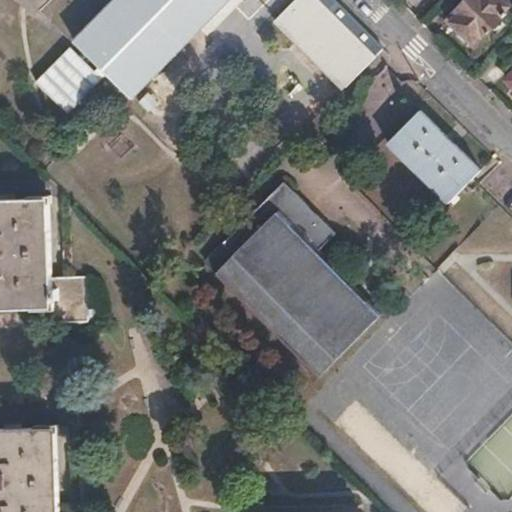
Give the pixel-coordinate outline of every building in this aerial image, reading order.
[(171,61),(231,0),(116,0),(111,5),(74,42),(131,98),(133,99),(171,61)] [(387,54),(357,25),(331,0),(296,0),(277,19),(342,83),(350,91),(387,54)] [(465,0),(446,19),(475,47),(511,10),(511,5),(506,0),(465,0)] [(419,110),(386,143),(447,201),(449,202),(480,169),(481,168),(419,110)] [(242,260),(224,277),(328,378),(389,316),(324,253),(341,236),(289,185),(229,247),(242,260)] [(51,196),(0,197),(0,308),(55,307),(55,319),(91,318),(89,272),(53,273),(51,196)] [(57,511),(57,427),(0,427),(0,511),(57,511)]
